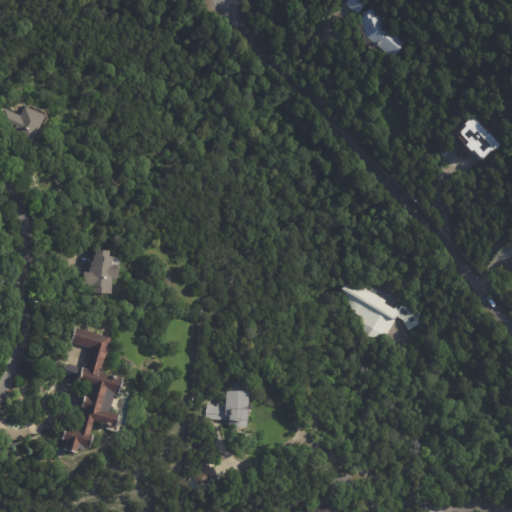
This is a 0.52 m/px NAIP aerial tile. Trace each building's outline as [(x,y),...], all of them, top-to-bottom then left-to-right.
[(357,14),(345,3),(347,0),(365,0),(368,2),(358,14),(357,14)] [(385,51),(369,37),(361,18),(364,17),(363,13),(374,9),(377,17),(381,14),(385,25),(407,43),(394,59),(385,51)] [(26,107),(46,117),(33,144),(0,128),(0,121),(6,109),(21,117),(26,107)] [(492,131),(496,136),(494,138),(500,143),(496,148),(495,148),(493,150),(492,149),(484,159),(474,148),(472,150),(469,147),(460,156),(456,152),(464,143),(459,137),(462,134),(460,132),(467,124),(465,123),(470,118),(472,119),(474,116),(484,128),(486,125),(492,131)] [(113,259),(113,267),(119,267),(119,280),(113,280),(112,295),(91,294),(91,287),(84,287),(85,273),(90,273),(90,269),(91,269),(91,263),(94,263),(94,257),(96,257),(96,252),(111,252),(111,258),(113,258),(113,259)] [(374,289),(379,292),(377,295),(387,301),(386,305),(395,310),(397,307),(401,309),(404,303),(416,309),(423,323),(409,330),(404,320),(398,317),(387,338),(369,338),(360,322),(363,318),(355,314),(344,289),(355,282),(372,291),(373,289),(374,289)] [(107,348),(99,374),(124,381),(119,396),(115,395),(109,414),(119,417),(115,431),(105,428),(106,427),(93,423),(89,437),(93,438),(90,450),(85,449),(83,453),(78,451),(76,457),(63,453),(66,442),(61,441),(64,429),(76,432),(83,409),(80,408),(84,397),(85,398),(88,387),(76,383),(77,382),(58,376),(62,364),(81,369),(81,368),(85,369),(91,349),(69,343),(74,327),(110,339),(107,348)] [(240,342),(234,341),(235,327),(242,328),(242,342),(240,342)] [(251,394),(250,429),(229,428),(230,421),(208,421),(209,416),(207,416),(207,405),(217,405),(217,404),(227,405),(227,393),(231,393),(231,384),(246,384),(245,394),(251,394)] [(215,466),(220,476),(199,487),(194,476),(201,473),(199,469),(209,464),(211,468),(214,466),(215,466)] [(324,486),(341,507),(335,511),(303,511),(310,506),(307,502),(314,496),(311,493),(323,484),(324,486)]
